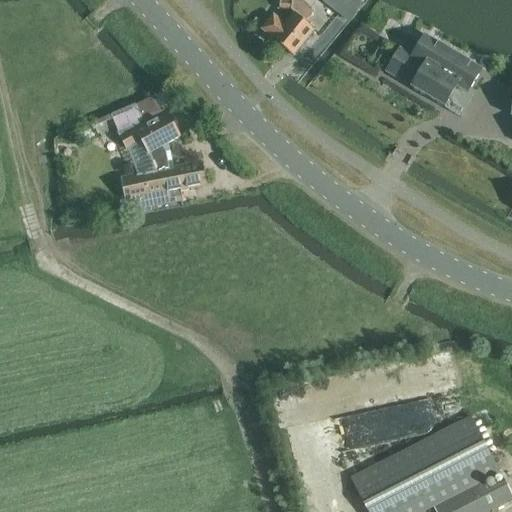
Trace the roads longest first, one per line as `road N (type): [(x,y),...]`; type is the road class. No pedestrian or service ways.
road 1 (track): [(0,77),(43,260),(226,362),(270,511)]
road 2 (tertiary): [(511,291),(384,229),(318,181),(245,116),(142,0)]
